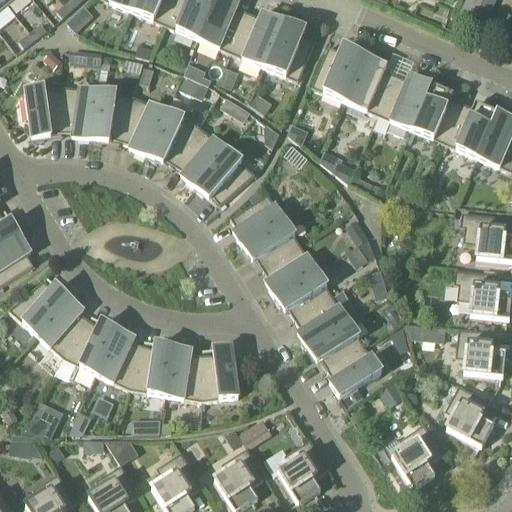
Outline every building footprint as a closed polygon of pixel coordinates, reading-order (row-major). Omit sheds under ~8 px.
[(0,0),(0,4),(6,13),(21,0),(0,0)] [(78,0),(73,0),(65,8),(71,15),(82,5),(78,0)] [(97,0),(96,4),(130,19),(137,0),(97,0)] [(137,0),(130,19),(163,33),(176,0),(137,0)] [(176,0),(163,33),(196,47),(215,1),(213,0),(176,0)] [(465,0),(465,1),(453,26),(479,38),(496,0),(465,0)] [(215,1),(196,47),(229,61),(247,20),(235,15),(237,10),(215,1)] [(62,24),(71,15),(65,8),(55,17),(62,24)] [(247,20),(229,61),(262,75),(282,29),(260,20),(258,25),(247,20)] [(74,21),(65,29),(74,39),(74,38),(83,31),(74,21)] [(282,29),(262,75),(296,89),(314,48),(302,43),(304,38),(282,29)] [(40,30),(28,39),(33,46),(45,37),(40,30)] [(23,54),(33,46),(28,39),(18,47),(23,54)] [(309,95),(343,109),(363,63),(341,54),(338,59),(327,54),(309,95)] [(70,57),(70,59),(68,72),(84,73),(85,59),(70,57)] [(50,58),(42,66),(52,76),(60,67),(50,58)] [(110,70),(111,63),(101,61),(100,69),(109,70),(110,70)] [(363,63),(343,109),(376,123),(394,82),(383,78),(385,73),(363,63)] [(394,82),(376,123),(410,137),(429,91),(407,82),(405,87),(394,82)] [(207,94),(184,83),(179,95),(201,106),(207,94)] [(429,91),(410,137),(443,151),(460,110),(449,106),(451,101),(429,91)] [(48,140),(60,140),(60,93),(23,98),(30,148),(49,145),(48,140)] [(60,93),(60,140),(71,140),(70,145),(88,148),(96,99),(60,93)] [(96,99),(88,148),(107,151),(107,145),(118,149),(132,104),(96,99)] [(132,104),(118,149),(129,152),(127,157),(144,164),(165,119),(132,104)] [(225,105),(218,115),(226,120),(230,122),(236,112),(233,109),(225,105)] [(460,110),(443,151),(476,165),(495,119),(473,110),(471,115),(460,110)] [(165,119),(144,164),(161,172),(163,167),(173,173),(198,134),(165,119)] [(511,126),(495,119),(476,165),(510,180),(511,174),(511,126)] [(198,134),(173,173),(182,179),(178,183),(193,195),(225,158),(198,134)] [(225,158),(193,195),(207,208),(210,204),(218,213),(253,182),(225,158)] [(370,190),(365,202),(378,208),(383,196),(370,190)] [(230,239),(240,255),(283,228),(266,202),(229,226),(235,236),(230,239)] [(395,229),(396,219),(385,219),(384,228),(395,229)] [(504,225),(469,221),(460,220),(458,235),(463,235),(461,251),(476,252),(474,267),(511,271),(511,268),(511,249),(502,248),(503,238),(502,238),(504,225)] [(0,223),(0,256),(19,244),(9,228),(5,231),(0,223)] [(344,233),(355,251),(366,244),(355,226),(344,233)] [(283,228),(240,255),(251,270),(255,267),(261,277),(299,253),(283,228)] [(19,244),(0,256),(0,292),(31,273),(25,263),(29,259),(19,244)] [(357,252),(367,267),(374,262),(367,246),(357,252)] [(299,253),(261,277),(267,287),(263,290),(273,305),(315,278),(299,253)] [(505,328),(508,307),(496,305),(497,295),(496,295),(497,282),(453,277),(452,292),(457,293),(455,308),(469,310),(468,324),(505,328)] [(315,278),(273,305),(283,321),(287,318),(293,327),(331,304),(315,278)] [(7,318),(35,342),(68,305),(54,293),(50,297),(43,288),(7,318)] [(331,304),(293,327),(299,337),(295,340),(305,356),(347,329),(346,328),(358,321),(342,296),(331,304)] [(68,305),(35,342),(62,366),(88,328),(78,321),(82,317),(68,305)] [(393,336),(402,330),(399,319),(387,327),(393,336)] [(88,328),(62,366),(57,379),(68,384),(72,383),(77,373),(95,382),(116,337),(100,329),(97,334),(88,328)] [(347,329),(305,356),(315,371),(319,369),(325,378),(363,354),(347,329)] [(404,330),(411,345),(421,346),(423,332),(404,330)] [(404,345),(401,334),(387,342),(393,351),(404,345)] [(499,386),(501,364),(490,363),(491,353),(490,353),(491,340),(457,336),(453,366),(463,367),(461,382),(499,386)] [(116,337),(95,382),(128,397),(142,353),(131,349),(133,345),(116,337)] [(142,353),(128,397),(164,403),(172,354),(153,351),(152,356),(142,353)] [(172,354),(164,403),(200,409),(200,362),(189,362),(190,357),(172,354)] [(363,354),(325,378),(331,388),(327,391),(337,407),(379,380),(363,354)] [(200,362),(200,409),(237,404),(230,355),(211,357),(212,362),(200,362)] [(401,402),(392,389),(379,397),(388,410),(401,402)] [(481,421),(487,409),(457,393),(443,419),(451,424),(444,437),(477,455),(488,436),(477,430),(482,421),(481,421)] [(1,420),(7,432),(17,427),(11,415),(1,420)] [(81,439),(88,424),(78,419),(68,439),(81,439)] [(29,426),(20,439),(45,440),(45,426),(29,426)] [(161,439),(170,440),(172,430),(162,428),(161,439)] [(146,441),(159,441),(159,429),(146,430),(146,441)] [(260,447),(251,432),(237,440),(247,455),(260,447)] [(429,468),(440,461),(422,432),(396,448),(402,456),(389,464),(409,496),(428,484),(421,474),(430,469),(429,468)] [(241,449),(233,437),(232,436),(228,439),(223,442),(231,455),(241,449)] [(29,463),(41,465),(41,464),(31,447),(29,463)] [(266,465),(275,479),(295,511),(314,500),(307,490),(316,484),(315,483),(326,476),(308,447),(285,462),(281,456),(266,465)] [(44,458),(52,469),(62,463),(54,451),(44,458)] [(252,492),(263,485),(245,456),(219,472),(225,480),(212,488),(227,511),(244,511),(251,508),(244,498),(253,493),(252,492)] [(189,500),(201,493),(179,460),(154,476),(162,488),(149,496),(158,511),(184,511),(181,507),(190,501),(189,500)] [(127,509),(138,502),(119,473),(94,489),(99,497),(86,505),(90,511),(123,511),(127,510),(127,509)] [(72,511),(75,511),(56,481),(31,497),(36,505),(25,511),(72,511)]
